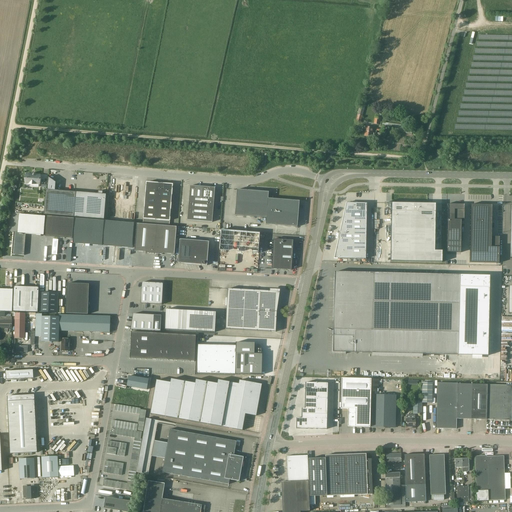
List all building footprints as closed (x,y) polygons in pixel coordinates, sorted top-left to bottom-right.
[(356,122),(360,123),(365,104),(360,103),(356,122)] [(405,126),(381,122),(380,126),(387,127),(387,128),(395,129),(395,130),(405,131),(405,126)] [(366,127),(364,136),(372,138),(373,137),(374,133),(373,133),(373,128),(366,127)] [(39,184),(40,175),(35,175),(35,174),(32,174),(32,175),(26,174),(26,183),(27,183),(27,187),(32,187),(32,184),(39,184)] [(46,190),(44,215),(75,217),(77,192),(55,191),(56,183),(53,181),(54,180),(52,179),(51,179),(48,178),(47,190),(46,190)] [(173,185),(146,182),(143,219),(170,221),(173,185)] [(128,197),(106,195),(104,220),(134,222),(137,185),(134,186),(134,185),(131,187),(132,187),(129,189),(128,197)] [(215,188),(190,186),(187,220),(212,222),(215,188)] [(268,199),(269,192),(248,191),(237,190),(235,216),(266,218),(268,199)] [(77,192),(75,217),(104,220),(106,195),(77,192)] [(299,201),(268,199),(266,218),(266,225),(297,227),(299,201)] [(436,204),(391,203),(391,204),(391,211),(390,261),(442,262),(442,251),(435,251),(436,204)] [(346,204),(334,259),(365,260),(366,204),(346,204)] [(447,219),(447,253),(461,253),(461,220),(464,220),(465,205),(449,204),(449,219),(447,219)] [(499,247),(491,247),(492,237),(492,205),(471,205),(470,263),(499,263),(499,247)] [(19,214),(18,233),(24,234),(25,234),(44,236),(45,217),(19,214)] [(72,239),(74,218),(47,216),(45,237),(72,239)] [(104,221),(75,218),(73,243),(102,246),(104,221)] [(134,223),(105,221),(103,246),(132,248),(134,223)] [(146,253),(154,254),(157,226),(137,224),(135,251),(146,252),(146,253)] [(176,227),(157,226),(154,254),(162,255),(163,254),(174,255),(176,227)] [(15,240),(13,255),(23,255),(24,237),(24,234),(17,234),(16,234),(15,240)] [(291,270),(293,241),(273,239),(272,269),(291,270)] [(207,266),(207,264),(209,242),(180,240),(178,263),(207,266)] [(460,276),(335,272),(333,352),(458,355),(460,276)] [(141,304),(162,305),(163,284),(142,283),(141,304)] [(88,314),(89,284),(67,284),(66,314),(88,314)] [(39,288),(14,287),(13,312),(38,313),(39,288)] [(13,290),(0,289),(0,311),(12,312),(13,290)] [(270,289),(269,291),(232,289),(228,289),(225,329),(271,332),(276,332),(277,312),(280,290),(270,289)] [(39,313),(58,313),(58,293),(40,292),(39,313)] [(166,309),(164,330),(215,333),(216,312),(166,309)] [(15,314),(14,339),(24,339),(25,314),(15,314)] [(36,317),(35,337),(41,337),(41,342),(59,342),(59,331),(110,333),(110,317),(59,315),(59,317),(42,317),(42,314),(36,314),(36,317)] [(133,314),(130,330),(160,332),(161,316),(133,314)] [(0,328),(11,328),(12,321),(0,320),(0,328)] [(131,332),(130,358),(194,362),(196,336),(131,332)] [(61,339),(61,351),(69,351),(70,340),(61,339)] [(236,346),(235,364),(262,365),(262,354),(254,354),(255,343),(236,343),(236,346)] [(197,345),(197,374),(235,375),(235,364),(236,346),(197,345)] [(262,375),(262,365),(235,364),(235,375),(262,375)] [(33,370),(6,371),(6,380),(34,378),(33,370)] [(127,386),(147,390),(149,380),(129,376),(127,386)] [(370,427),(371,379),(341,378),(340,409),(348,409),(348,427),(370,427)] [(170,383),(157,380),(151,414),(242,430),(245,414),(256,416),(262,384),(239,381),(239,384),(218,380),(217,384),(196,380),(195,384),(171,379),(170,383)] [(297,419),(296,429),(327,430),(328,384),(306,383),(305,409),(302,409),(302,419),(297,419)] [(422,383),(422,404),(433,404),(433,383),(422,383)] [(456,419),(486,420),(487,385),(457,384),(437,383),(436,429),(456,429),(456,419)] [(511,385),(487,385),(486,420),(511,421),(511,396),(511,385)] [(8,396),(7,396),(7,402),(10,454),(37,453),(35,400),(34,395),(33,395),(25,396),(25,395),(16,396),(8,396)] [(372,395),(371,427),(395,428),(396,396),(372,395)] [(413,402),(413,414),(421,414),(422,403),(422,402),(413,402)] [(415,419),(414,415),(406,415),(406,419),(406,427),(412,427),(412,428),(415,428),(415,419)] [(237,441),(170,429),(162,472),(229,484),(229,480),(239,481),(243,457),(231,455),(233,445),(239,446),(240,443),(234,442),(234,441),(236,442),(237,441)] [(327,496),(372,494),(371,459),(366,459),(366,454),(325,456),(325,458),(308,459),(310,497),(327,496)] [(386,462),(401,462),(401,454),(386,454),(386,462)] [(426,502),(425,485),(424,454),(404,455),(405,485),(406,503),(426,502)] [(444,455),(440,455),(429,455),(431,495),(446,495),(444,455)] [(42,457),(43,478),(58,477),(57,456),(42,457)] [(286,456),(287,482),(308,481),(307,456),(286,456)] [(504,456),(487,457),(487,456),(475,456),(476,501),(505,500),(504,460),(504,456)] [(20,479),(35,478),(34,458),(19,459),(20,479)] [(401,498),(400,478),(400,473),(385,473),(386,498),(386,505),(401,505),(401,498)] [(202,505),(162,499),(165,484),(148,481),(142,511),(200,511),(201,506),(202,506),(202,505)] [(310,511),(308,481),(287,482),(281,482),(282,511),(300,511),(310,511)] [(35,487),(27,487),(27,499),(36,499),(35,487)] [(106,497),(104,508),(128,511),(130,501),(106,497)]
